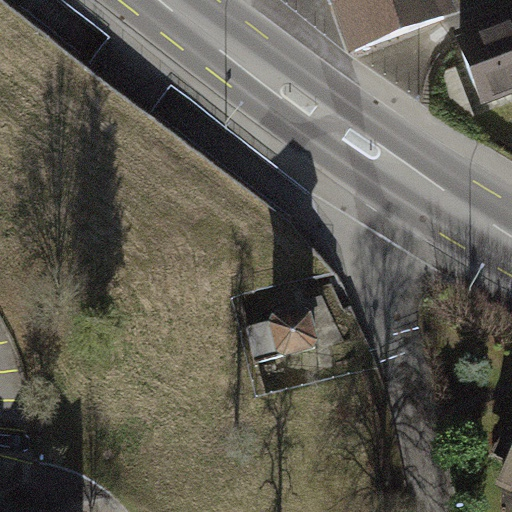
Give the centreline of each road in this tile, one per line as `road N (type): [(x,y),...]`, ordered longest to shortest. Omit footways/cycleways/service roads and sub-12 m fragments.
road 1 (primary): [(511,235),(331,120)]
road 2 (residential): [(511,15),(331,120)]
road 3 (primary): [(331,120),(162,0)]
